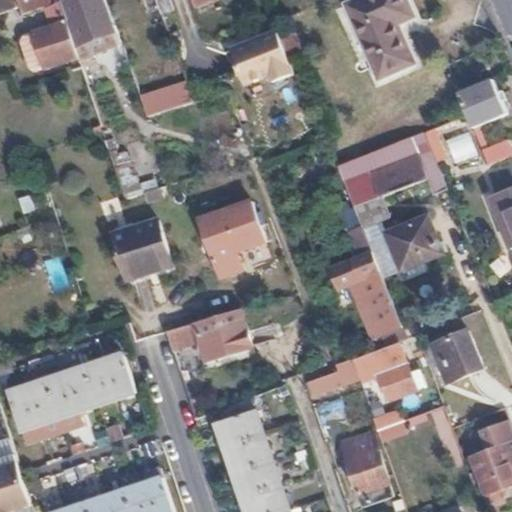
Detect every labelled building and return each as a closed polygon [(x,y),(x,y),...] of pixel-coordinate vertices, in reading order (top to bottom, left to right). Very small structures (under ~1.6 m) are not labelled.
[(0,0),(0,17),(20,10),(16,0),(0,0)] [(48,6),(46,0),(19,0),(26,16),(48,6)] [(69,0),(60,4),(79,59),(85,56),(80,39),(113,28),(102,0),(69,0)] [(154,0),(160,14),(191,2),(194,8),(213,1),(212,0),(154,0)] [(423,15),(416,0),(362,0),(348,6),(377,78),(418,61),(403,24),(423,15)] [(60,4),(45,10),(51,30),(35,36),(38,46),(33,48),(37,59),(42,57),(46,71),(79,59),(60,4)] [(309,24),(304,10),(290,16),(294,29),(309,24)] [(302,47),(294,29),(282,34),(289,52),(302,47)] [(92,125),(74,70),(56,76),(76,130),(92,125)] [(223,81),(188,89),(193,104),(227,96),(223,81)] [(495,83),(462,97),(469,115),(475,129),(484,125),(507,115),(495,83)] [(475,129),(486,154),(495,150),(484,125),(475,129)] [(447,139),(456,164),(480,156),(471,131),(447,139)] [(435,197),(450,191),(426,132),(340,166),(348,186),(354,200),(366,229),(386,220),(393,218),(385,200),(429,184),(435,197)] [(491,167),(511,158),(511,145),(511,142),(495,150),(486,154),(491,167)] [(122,150),(112,154),(128,202),(139,198),(122,150)] [(354,200),(348,186),(340,190),(345,203),(354,200)] [(166,197),(164,190),(147,196),(149,203),(166,197)] [(267,243),(253,203),(201,222),(215,262),(218,261),(226,279),(246,272),(242,261),(249,258),(246,251),(267,243)] [(433,215),(391,232),(406,270),(448,253),(433,215)] [(383,271),(389,285),(409,277),(406,270),(391,232),(386,220),(366,229),(383,271)] [(176,267),(162,222),(116,237),(130,281),(176,267)] [(382,335),(406,327),(389,285),(383,271),(373,275),(368,264),(356,269),(354,262),(346,266),(353,284),(354,286),(361,283),(377,321),(382,334),(382,335)] [(353,284),(346,266),(334,270),(342,290),(354,286),(353,284)] [(361,283),(354,286),(369,324),(377,321),(361,283)] [(218,313),(213,297),(185,306),(190,322),(218,313)] [(255,350),(244,310),(237,312),(169,332),(175,351),(202,344),(208,363),(255,350)] [(369,324),(373,337),(382,334),(377,321),(369,324)] [(495,389),(475,331),(439,344),(460,402),(495,389)] [(13,390),(25,429),(44,423),(48,436),(67,430),(86,424),(81,411),(138,393),(126,354),(13,390)] [(340,373),(314,383),(318,397),(356,383),(349,362),(338,366),(340,373)] [(420,391),(412,366),(382,376),(391,401),(420,391)] [(245,401),(219,410),(223,424),(220,426),(248,511),(293,511),(255,398),(245,401)] [(374,417),(383,442),(410,433),(401,408),(374,417)] [(395,498),(373,432),(342,443),(364,508),(395,498)] [(511,446),(510,447),(474,461),(491,509),(508,503),(503,489),(507,487),(511,485),(511,446)] [(0,460),(0,469),(21,463),(18,455),(0,460)] [(36,511),(21,463),(0,469),(0,511),(36,511)] [(150,483),(60,511),(176,511),(165,478),(163,469),(147,474),(150,483)] [(403,506),(401,501),(395,503),(395,501),(387,503),(390,511),(403,506)]
